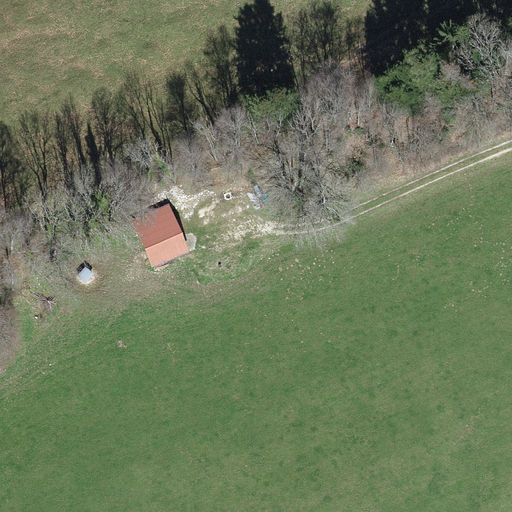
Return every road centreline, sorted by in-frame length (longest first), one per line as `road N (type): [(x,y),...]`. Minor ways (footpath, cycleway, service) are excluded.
road 1 (track): [(0,223),(174,149),(436,0)]
road 2 (track): [(511,143),(312,227),(242,228)]
